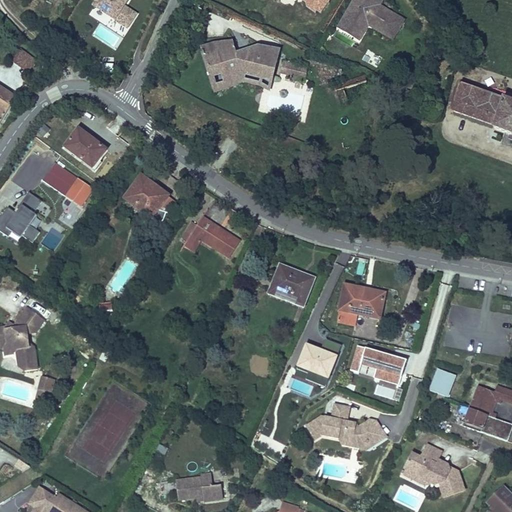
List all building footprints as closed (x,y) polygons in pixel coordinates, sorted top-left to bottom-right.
[(95,0),(94,2),(107,11),(108,7),(98,0),(95,0)] [(98,0),(108,7),(107,11),(127,23),(135,11),(124,3),(125,0),(98,0)] [(297,0),(300,2),(300,6),(308,12),(310,8),(317,12),(325,0),(297,0)] [(349,0),(336,27),(339,29),(353,0),(349,0)] [(353,0),(339,29),(348,34),(353,24),(361,29),(365,22),(366,19),(391,32),(399,17),(374,4),(375,0),(353,0)] [(390,35),(391,32),(366,19),(365,22),(390,35)] [(353,24),(348,34),(357,38),(361,29),(353,24)] [(336,30),(333,36),(353,48),(357,42),(336,30)] [(215,49),(233,46),(232,42),(200,44),(203,59),(216,56),(215,49)] [(254,45),(237,55),(246,57),(247,54),(275,60),(277,51),(254,45)] [(246,57),(237,55),(234,55),(233,46),(215,49),(216,56),(203,59),(206,72),(219,69),(220,78),(239,75),(270,82),(275,60),(247,54),(246,57)] [(13,59),(27,71),(35,59),(22,48),(13,59)] [(368,52),(362,59),(374,69),(380,62),(368,52)] [(280,70),(304,74),(306,64),(282,59),(280,70)] [(267,94),(270,82),(239,75),(220,78),(219,69),(206,72),(209,92),(222,90),(221,87),(243,84),(258,87),(267,94)] [(339,85),(342,92),(361,86),(359,79),(339,85)] [(511,95),(509,94),(507,99),(459,83),(450,110),(493,125),(492,128),(503,132),(499,144),(511,148),(511,95)] [(0,121),(16,96),(0,85),(0,121)] [(339,85),(332,88),(333,96),(342,92),(339,85)] [(64,145),(89,166),(103,148),(78,127),(64,145)] [(124,197),(149,218),(166,195),(140,175),(124,197)] [(64,199),(77,208),(90,188),(76,178),(64,199)] [(15,212),(7,206),(0,216),(0,231),(8,237),(12,231),(19,236),(20,235),(32,243),(40,232),(28,224),(36,213),(34,211),(42,201),(28,191),(16,207),(18,208),(15,212)] [(202,232),(200,235),(227,254),(237,240),(229,234),(227,237),(216,229),(218,226),(202,214),(197,221),(192,217),(182,231),(187,236),(194,225),(202,232)] [(191,250),(200,235),(202,232),(194,225),(187,236),(182,244),(191,250)] [(227,237),(229,234),(218,226),(216,229),(227,237)] [(276,266),(264,295),(300,309),(312,280),(276,266)] [(358,313),(381,318),(387,290),(343,281),(337,309),(339,309),(336,322),(355,326),(358,313)] [(492,298),(491,310),(510,312),(511,300),(492,298)] [(98,307),(100,315),(113,313),(111,304),(98,307)] [(24,306),(11,324),(9,328),(3,326),(0,326),(0,342),(2,342),(9,346),(8,355),(8,358),(14,358),(13,372),(26,372),(35,348),(26,341),(25,331),(33,331),(42,318),(24,306)] [(341,342),(325,336),(320,347),(301,340),(292,364),(303,368),(301,375),(325,384),(341,342)] [(2,342),(0,342),(0,354),(8,355),(9,346),(2,342)] [(405,356),(357,343),(350,367),(399,380),(405,356)] [(108,351),(103,347),(97,358),(103,361),(108,351)] [(303,368),(292,364),(290,370),(301,375),(303,368)] [(425,390),(443,396),(450,375),(434,369),(425,390)] [(48,408),(55,381),(42,377),(34,404),(48,408)] [(479,431),(504,439),(509,423),(492,417),(486,415),(487,411),(490,401),(492,396),(498,399),(501,399),(503,390),(493,386),(492,390),(475,385),(460,425),(479,431)] [(511,397),(511,392),(503,390),(501,399),(511,402),(511,397)] [(344,417),(346,405),(330,401),(327,414),(344,417)] [(356,424),(354,422),(346,424),(345,418),(344,417),(327,414),(319,412),(303,422),(312,437),(320,432),(340,437),(340,435),(351,437),(354,444),(364,440),(367,446),(384,436),(374,420),(367,418),(356,424)] [(362,449),(367,446),(364,440),(354,444),(351,437),(340,435),(340,437),(339,443),(362,449)] [(410,475),(424,482),(432,485),(437,485),(440,497),(461,491),(456,470),(445,465),(444,467),(435,463),(437,459),(440,451),(425,444),(419,457),(405,459),(410,475)] [(165,456),(168,449),(159,445),(156,452),(165,456)] [(423,485),(424,482),(410,475),(405,459),(399,474),(423,485)] [(444,467),(445,465),(446,463),(437,459),(435,463),(444,467)] [(202,491),(203,500),(221,498),(220,484),(211,485),(210,478),(209,471),(199,472),(199,475),(174,478),(176,497),(195,495),(195,492),(202,491)] [(87,511),(88,511),(55,491),(53,495),(36,484),(28,497),(35,501),(32,505),(27,511),(42,511),(43,511),(46,511),(47,511),(87,511)] [(484,501),(489,507),(494,511),(511,511),(511,496),(511,497),(501,486),(484,501)] [(196,501),(203,500),(202,491),(195,492),(195,495),(196,501)] [(32,505),(35,501),(28,497),(26,501),(32,505)] [(303,511),(304,509),(280,502),(277,511),(274,511),(303,511)]
